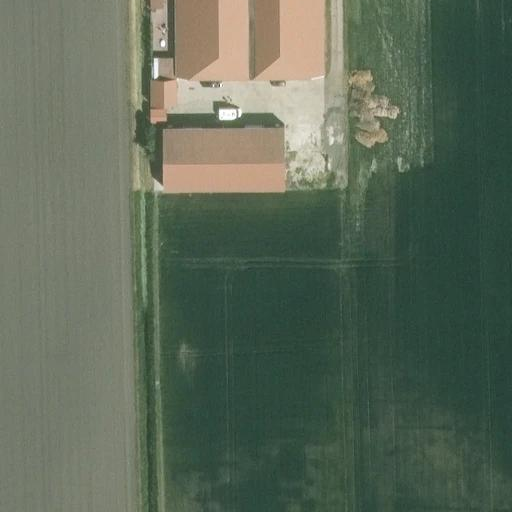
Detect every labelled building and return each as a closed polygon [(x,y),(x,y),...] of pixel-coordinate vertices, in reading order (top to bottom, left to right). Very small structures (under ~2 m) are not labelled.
[(178,0),(179,73),(326,71),(325,0),(178,0)] [(151,78),(177,78),(177,57),(151,56),(151,78)] [(151,78),(151,105),(177,105),(177,78),(151,78)] [(166,106),(150,106),(150,121),(166,121),(166,106)] [(162,188),(284,187),(283,124),(162,124),(162,188)]
